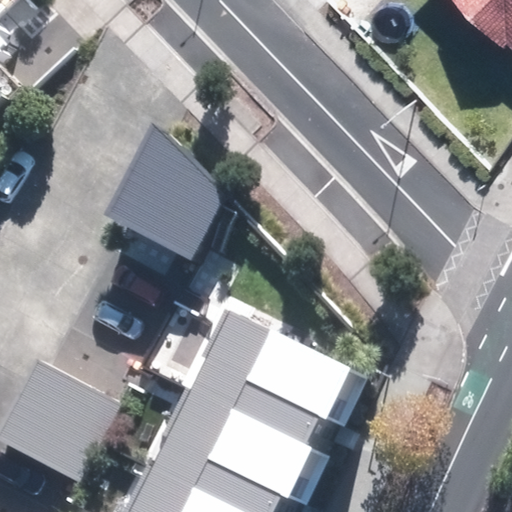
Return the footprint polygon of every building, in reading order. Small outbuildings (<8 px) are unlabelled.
[(511,0),(481,0),(511,31),(511,0)] [(0,104),(21,87),(0,61),(0,104)] [(149,120),(102,214),(191,258),(223,193),(149,120)] [(304,511),(370,380),(242,318),(146,511),(304,511)] [(0,439),(0,442),(82,482),(122,403),(39,362),(0,439)]
